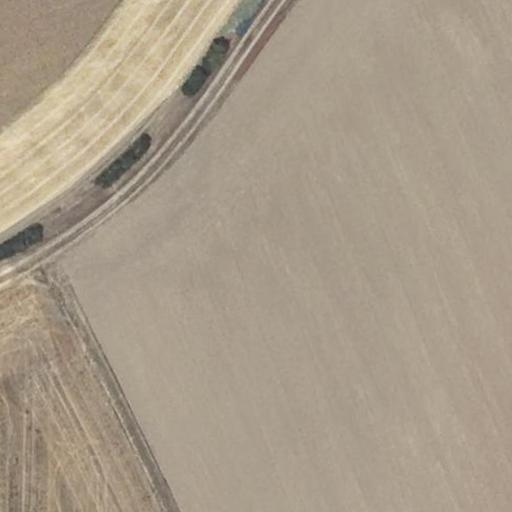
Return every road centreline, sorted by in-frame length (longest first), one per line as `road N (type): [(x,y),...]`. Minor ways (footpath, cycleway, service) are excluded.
road 1 (track): [(273,0),(209,98),(132,183),(0,278)]
road 2 (track): [(156,511),(35,258)]
